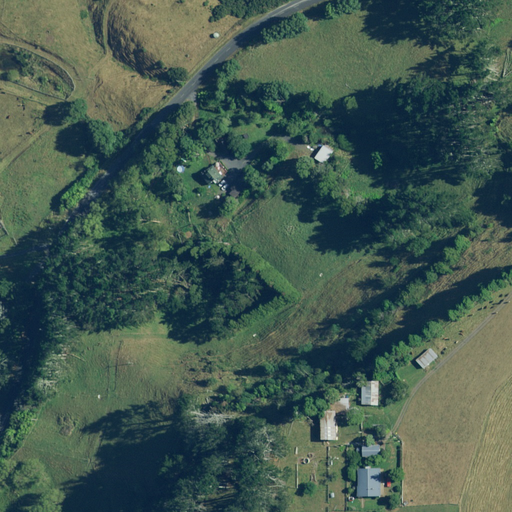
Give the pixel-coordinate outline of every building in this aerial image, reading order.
[(221,176),(215,167),(203,176),(210,184),(221,176)] [(439,356),(433,348),(419,360),(425,368),(439,356)] [(381,381),(365,380),(364,404),(380,405),(381,381)] [(352,393),(340,393),(340,414),(352,414),(352,393)] [(339,411),(325,410),(324,439),(338,439),(339,411)] [(380,444),(363,444),(363,456),(380,456),(380,444)] [(371,465),(367,465),(367,468),(359,468),(359,496),(382,496),(382,468),(371,468),(371,465)]
